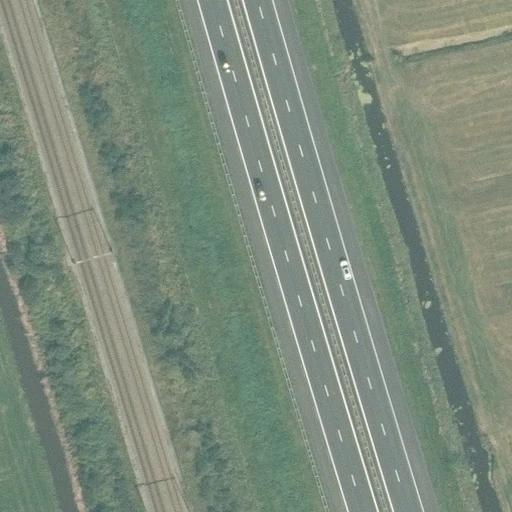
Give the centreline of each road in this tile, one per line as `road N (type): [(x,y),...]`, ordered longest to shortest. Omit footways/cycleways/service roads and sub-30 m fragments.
road 1 (motorway): [(208,0),(361,511)]
road 2 (motorway): [(414,511),(262,0)]
